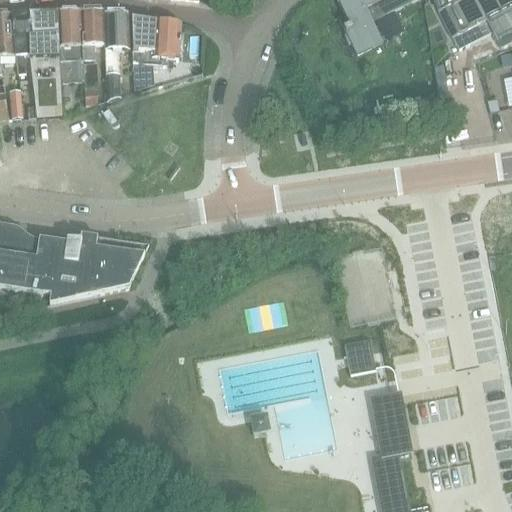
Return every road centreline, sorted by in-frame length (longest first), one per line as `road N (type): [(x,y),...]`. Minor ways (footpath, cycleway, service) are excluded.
road 1 (tertiary): [(238,205),(511,165)]
road 2 (residential): [(0,345),(125,317),(162,238),(161,219)]
road 3 (residential): [(238,205),(232,116),(258,37)]
road 4 (tertiary): [(161,219),(83,219),(0,206)]
road 5 (residential): [(118,6),(258,37)]
